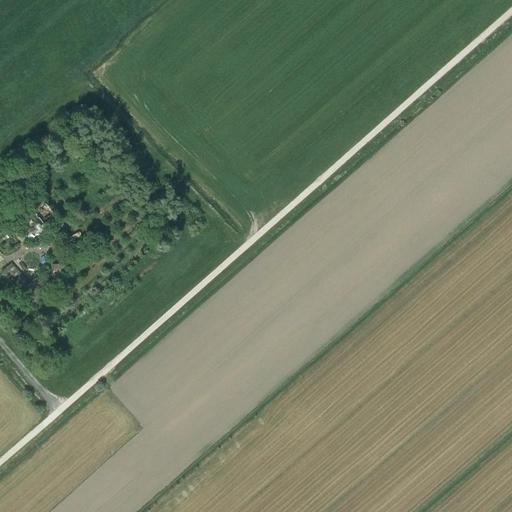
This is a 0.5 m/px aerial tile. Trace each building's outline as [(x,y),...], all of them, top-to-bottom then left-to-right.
[(38,194),(40,193),(38,191),(26,201),(30,207),(12,221),(31,244),(60,221),(38,194)] [(69,261),(52,257),(47,278),(64,282),(69,261)] [(15,295),(28,283),(11,264),(2,272),(3,273),(0,275),(0,278),(7,286),(15,295)] [(26,297),(34,307),(55,289),(46,279),(26,297)] [(0,346),(10,357),(19,349),(0,327),(0,346)]
